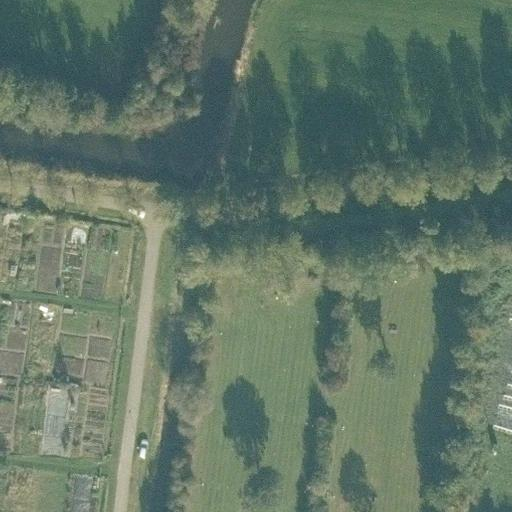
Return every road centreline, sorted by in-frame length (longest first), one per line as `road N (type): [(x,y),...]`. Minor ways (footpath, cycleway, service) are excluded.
road 1 (residential): [(117,511),(155,208)]
road 2 (residential): [(0,187),(155,208)]
